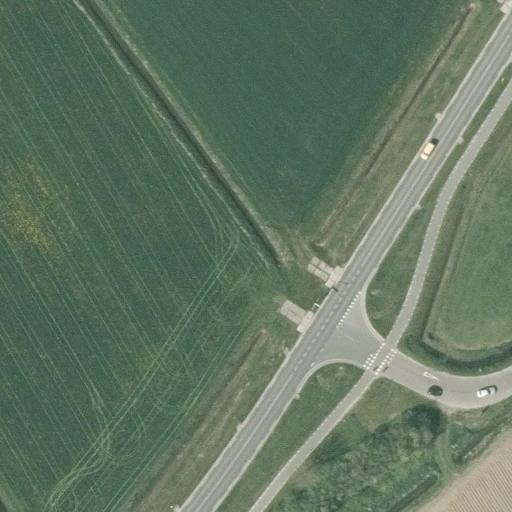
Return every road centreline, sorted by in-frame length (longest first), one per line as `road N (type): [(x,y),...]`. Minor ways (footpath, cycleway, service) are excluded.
road 1 (primary): [(324,322),(511,29)]
road 2 (primary): [(194,511),(324,322)]
road 3 (tertiary): [(324,322),(437,385),(465,391),(511,377)]
